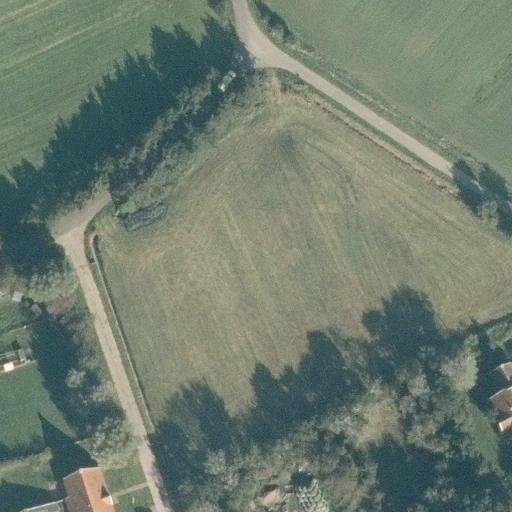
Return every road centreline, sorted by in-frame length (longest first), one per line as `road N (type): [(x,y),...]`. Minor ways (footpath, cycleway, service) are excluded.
road 1 (unclassified): [(0,257),(68,227),(153,157),(247,50)]
road 2 (unclassified): [(511,208),(289,65),(247,50)]
